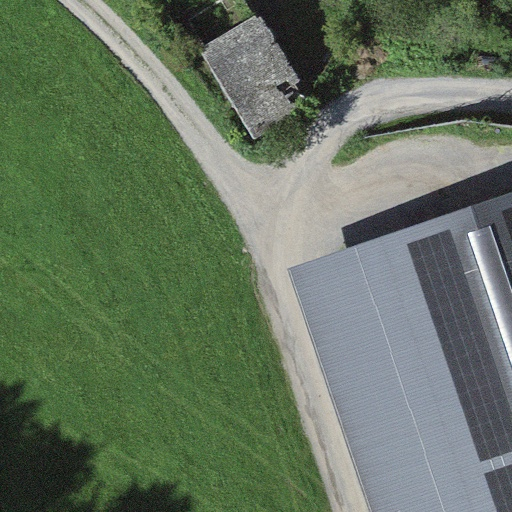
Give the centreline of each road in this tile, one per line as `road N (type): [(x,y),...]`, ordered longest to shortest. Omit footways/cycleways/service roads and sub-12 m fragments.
road 1 (residential): [(72,0),(261,200),(368,102),(468,92),(511,98)]
road 2 (track): [(363,511),(261,200)]
